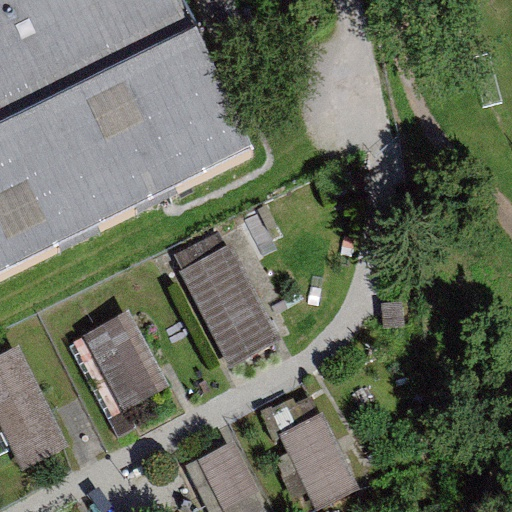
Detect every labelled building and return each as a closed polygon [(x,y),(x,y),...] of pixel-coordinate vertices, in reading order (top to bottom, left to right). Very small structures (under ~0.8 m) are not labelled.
[(0,0),(0,283),(240,160),(157,0),(0,0)] [(223,235),(173,259),(182,276),(228,365),(280,345),(232,251),(223,235)] [(132,316),(70,346),(120,443),(142,433),(127,412),(167,393),(132,316)] [(19,353),(0,361),(0,432),(23,480),(70,456),(19,353)] [(326,420),(280,438),(315,511),(331,511),(362,498),(326,420)] [(268,511),(233,452),(188,472),(209,511),(268,511)]
